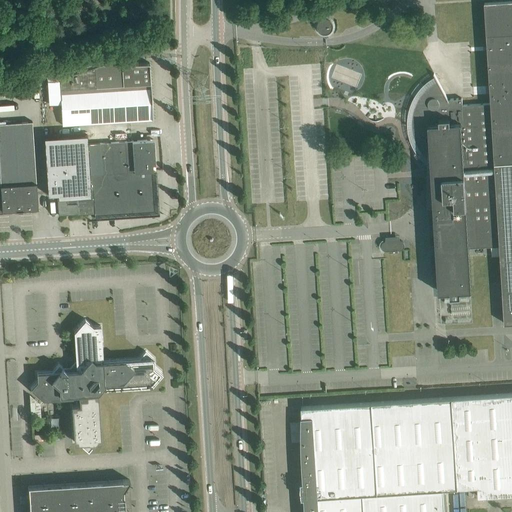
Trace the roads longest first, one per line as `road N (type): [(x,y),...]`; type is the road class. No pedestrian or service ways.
road 1 (secondary): [(244,511),(229,265)]
road 2 (secondary): [(198,269),(212,511)]
road 3 (secondary): [(183,0),(186,218)]
road 4 (secondary): [(224,211),(215,0)]
road 5 (unknown): [(511,330),(371,338)]
road 6 (unknown): [(373,369),(511,369)]
